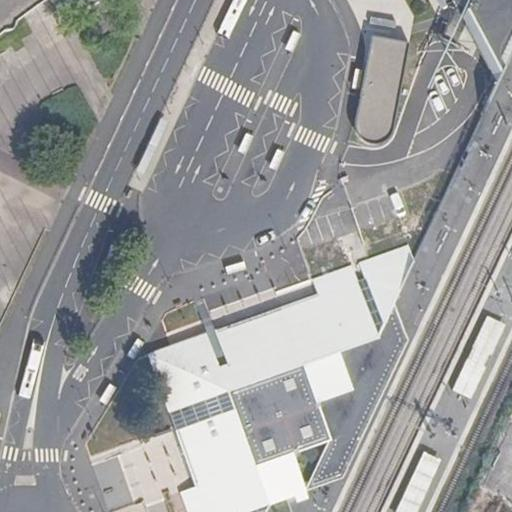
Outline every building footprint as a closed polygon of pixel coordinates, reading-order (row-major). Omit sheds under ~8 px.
[(0,0),(0,33),(23,13),(42,0),(0,0)] [(458,0),(500,78),(511,50),(511,0),(435,0),(440,9),(458,0)] [(389,135),(393,126),(408,42),(371,35),(360,96),(355,120),(356,129),(362,137),(371,142),(381,141),(389,135)] [(377,336),(393,301),(415,254),(411,246),(370,260),(312,280),(318,297),(282,310),(271,314),(253,320),(235,326),(215,333),(212,334),(207,336),(147,357),(173,429),(178,444),(183,458),(188,472),(193,487),(193,488),(181,493),(187,511),(265,511),(268,506),(283,500),(287,499),(293,497),(299,494),(306,492),(305,491),(302,481),(292,454),(305,449),(314,447),(328,442),(377,336)] [(511,261),(496,296),(511,303),(511,261)] [(305,491),(342,478),(407,340),(393,301),(377,336),(328,442),(305,491)] [(451,391),(471,400),(505,325),(486,316),(451,391)] [(395,511),(416,511),(440,460),(423,452),(395,511)]
